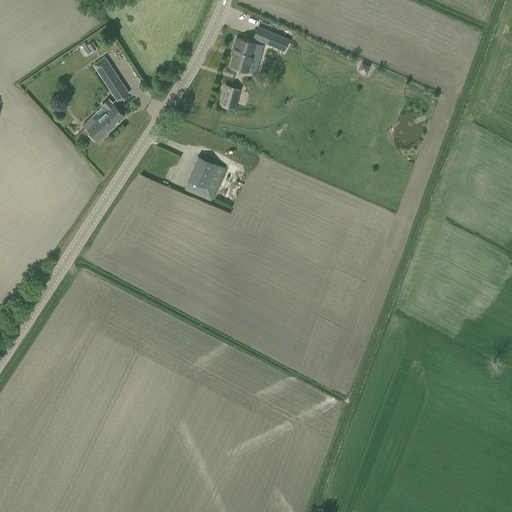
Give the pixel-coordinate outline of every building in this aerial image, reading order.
[(276,47),(281,36),(270,31),(264,42),(276,47)] [(233,56),(230,67),(247,72),(253,51),(261,54),(263,45),(236,38),(231,53),(235,54),(234,56),(233,56)] [(96,48),(92,41),(87,44),(92,51),(96,48)] [(120,81),(104,57),(93,64),(109,88),(120,81)] [(224,86),(219,106),(234,110),(240,90),(224,86)] [(124,115),(113,104),(108,98),(102,104),(107,110),(94,122),(90,118),(82,125),(99,142),(106,135),(105,134),(124,115)] [(213,195),(225,169),(198,156),(190,174),(191,175),(185,189),(211,201),(213,195)]
